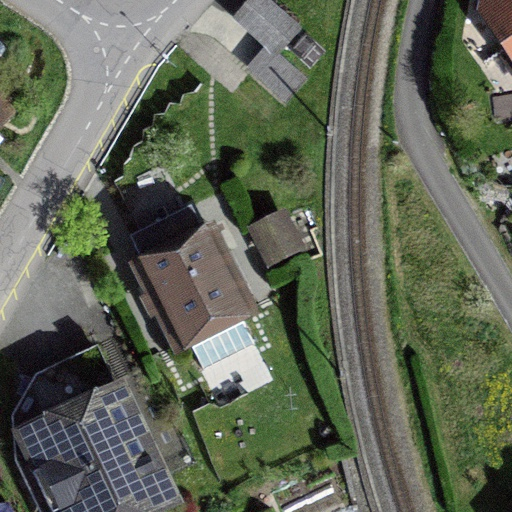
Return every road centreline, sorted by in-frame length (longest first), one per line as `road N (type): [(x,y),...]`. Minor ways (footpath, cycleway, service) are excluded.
road 1 (residential): [(427,0),(420,60),(425,142),(511,290)]
road 2 (residential): [(122,49),(0,313)]
